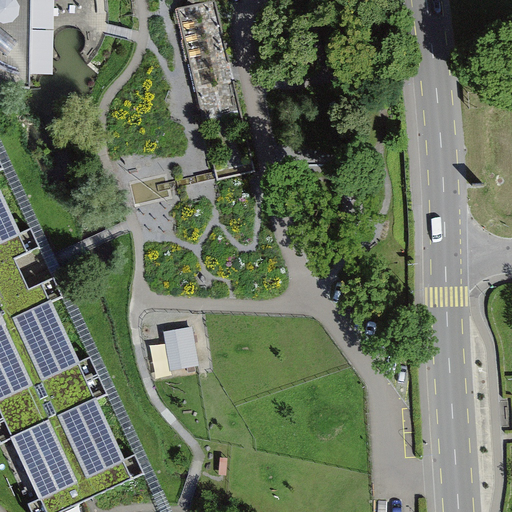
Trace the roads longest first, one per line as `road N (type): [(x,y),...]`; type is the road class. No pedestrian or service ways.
road 1 (secondary): [(445,258),(426,0)]
road 2 (secondary): [(459,511),(445,258)]
